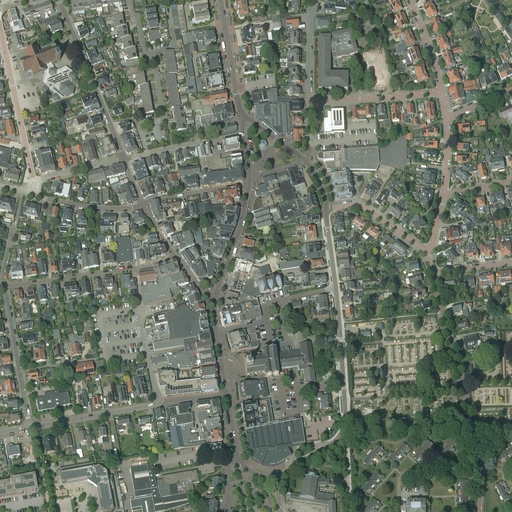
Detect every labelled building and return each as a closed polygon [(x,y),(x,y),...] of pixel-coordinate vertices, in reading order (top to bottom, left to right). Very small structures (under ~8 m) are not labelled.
[(76,1),(70,2),(72,13),(73,13),(73,15),(73,16),(73,19),(76,19),(76,21),(79,20),(79,18),(78,12),(76,1)] [(236,3),(236,6),(237,6),(237,9),(247,7),(246,1),(236,2),(236,3)] [(332,3),(323,1),(324,13),(332,13),(335,13),(335,9),(334,9),(334,8),(347,10),(353,9),(356,8),(355,5),(354,2),(346,4),(332,3)] [(288,2),(288,8),(291,9),(291,8),(294,8),(294,11),(298,11),(299,4),(288,2)] [(432,3),(423,7),(426,13),(434,9),(433,6),(437,4),(436,2),(432,3)] [(50,3),(44,5),(47,13),(50,12),(51,14),(54,13),(50,3)] [(193,5),(192,5),(193,13),(194,16),(193,16),(195,24),(208,22),(209,22),(209,21),(209,20),(209,19),(208,18),(206,6),(207,5),(207,4),(206,3),(205,3),(196,4),(196,3),(193,4),(193,5)] [(391,11),(388,12),(388,14),(392,13),(401,10),(399,4),(390,7),(391,11)] [(44,5),(39,6),(43,17),(45,16),(44,14),(47,13),(44,5)] [(39,6),(34,8),(36,16),(39,15),(40,18),(43,17),(39,6)] [(238,12),(237,12),(238,15),(239,15),(239,19),(244,18),(243,15),(248,14),(247,10),(255,9),(255,6),(251,7),(247,7),(237,9),(238,12)] [(146,10),(145,10),(145,11),(144,11),(144,13),(145,13),(146,16),(155,14),(154,8),(153,8),(153,7),(145,8),(146,10)] [(34,8),(28,10),(32,21),(34,20),(33,17),(36,16),(34,8)] [(436,13),(434,9),(426,13),(428,19),(437,15),(440,14),(440,11),(436,13)] [(15,10),(7,13),(11,24),(13,23),(14,27),(18,26),(20,31),(24,30),(22,21),(19,22),(18,21),(19,21),(15,10)] [(28,10),(23,12),(25,20),(29,19),(29,21),(32,21),(28,10)] [(288,15),(279,16),(279,21),(281,20),(282,31),(289,30),(289,27),(298,27),(298,19),(288,20),(288,15)] [(325,16),(314,16),(316,32),(327,30),(351,27),(349,15),(337,17),(337,15),(333,15),(333,16),(330,16),(330,15),(325,16)] [(393,15),(384,19),(386,23),(391,21),(392,22),(395,20),(397,24),(405,21),(403,15),(397,17),(397,16),(394,17),(393,15)] [(277,16),(271,17),(272,20),(273,29),(281,28),(280,21),(279,21),(279,19),(277,19),(277,16)] [(55,17),(45,21),(47,26),(49,26),(52,34),(54,33),(55,34),(57,33),(58,32),(62,31),(59,22),(57,23),(55,17)] [(438,20),(430,23),(432,29),(441,26),(439,22),(443,21),(442,19),(438,20)] [(157,26),(156,20),(147,22),(147,24),(146,25),(147,27),(148,27),(148,28),(149,28),(149,29),(157,28),(156,26),(157,26)] [(395,30),(391,32),(393,35),(394,35),(401,32),(400,30),(407,27),(405,21),(397,24),(398,27),(395,29),(395,30)] [(85,27),(77,31),(80,40),(89,36),(87,31),(92,29),(91,25),(85,27)] [(243,31),(240,32),(242,42),(243,42),(243,44),(247,43),(246,41),(251,40),(250,30),(254,30),(253,26),(247,27),(242,28),(243,31)] [(441,26),(432,29),(435,35),(443,32),(444,34),(447,33),(446,31),(447,30),(446,28),(442,30),(441,26)] [(15,36),(10,37),(12,43),(23,40),(22,37),(20,38),(19,35),(24,33),(23,30),(20,31),(14,33),(15,36)] [(204,30),(192,32),(193,36),(196,36),(196,39),(198,39),(198,42),(201,41),(202,46),(204,45),(215,44),(215,39),(214,39),(214,37),(213,33),(204,34),(204,30)] [(318,39),(318,90),(347,90),(347,74),(329,74),(329,54),(336,53),(337,59),(357,53),(351,30),(331,35),(332,41),(329,41),(329,39),(318,39)] [(287,31),(287,40),(300,40),(301,40),(301,35),(300,35),(300,34),(295,34),(295,31),(287,31)] [(401,32),(394,35),(395,39),(398,38),(398,39),(402,37),(403,41),(412,38),(409,32),(401,35),(400,33),(401,32)] [(445,37),(437,40),(439,46),(447,42),(446,39),(450,38),(450,37),(451,36),(449,32),(447,33),(444,34),(445,37)] [(88,42),(85,43),(88,50),(97,46),(95,42),(99,41),(97,37),(100,36),(99,34),(87,39),(88,42)] [(407,49),(406,47),(414,44),(412,38),(403,41),(405,45),(401,46),(399,47),(398,47),(397,47),(397,48),(396,49),(396,50),(396,51),(397,53),(403,51),(407,49)] [(23,40),(12,43),(14,49),(19,48),(20,51),(28,48),(27,45),(22,47),(21,43),(23,43),(23,40)] [(287,49),(289,49),(295,49),(295,46),(300,46),(300,45),(301,45),(301,41),(300,41),(300,40),(287,40),(287,43),(287,49)] [(447,42),(439,46),(441,52),(450,49),(451,51),(457,49),(456,45),(453,45),(449,46),(447,42)] [(184,55),(185,55),(191,54),(196,53),(195,45),(183,47),(184,55)] [(22,61),(19,62),(24,74),(26,79),(33,76),(33,77),(44,72),(43,81),(45,82),(46,84),(46,87),(42,89),(41,93),(45,95),(44,99),(47,102),(51,101),(54,103),(73,95),(74,87),(78,86),(78,82),(75,79),(76,75),(69,70),(66,72),(66,70),(64,68),(57,71),(53,68),(51,64),(56,62),(57,62),(59,62),(59,61),(60,61),(60,60),(59,58),(58,57),(58,58),(56,54),(55,51),(56,50),(55,50),(55,48),(54,47),(53,47),(51,48),(51,49),(40,54),(39,51),(38,52),(36,49),(24,54),(25,57),(21,58),(22,61)] [(250,48),(243,49),(244,52),(245,52),(246,58),(251,57),(254,57),(253,53),(251,53),(250,48)] [(94,51),(86,54),(89,62),(90,62),(91,65),(92,66),(96,64),(96,63),(97,63),(98,64),(102,62),(100,55),(99,56),(98,54),(96,49),(94,50),(94,51)] [(289,49),(289,55),(291,55),(291,58),(300,58),(300,52),(295,52),(295,49),(289,49)] [(416,49),(408,53),(404,54),(405,56),(409,55),(410,59),(419,55),(416,49)] [(451,54),(443,56),(445,62),(459,58),(459,56),(452,58),(451,54)] [(217,55),(199,58),(202,78),(208,77),(208,76),(221,73),(217,55)] [(410,59),(404,61),(406,65),(405,65),(407,69),(412,67),(411,65),(412,64),(412,65),(421,61),(419,55),(410,59)] [(117,57),(109,61),(110,62),(113,60),(117,67),(112,68),(113,71),(121,69),(120,66),(117,57)] [(380,57),(365,60),(367,68),(368,68),(369,71),(368,72),(371,86),(387,82),(383,68),(382,68),(381,65),(382,64),(380,57)] [(284,65),(284,67),(295,68),(295,65),(300,65),(300,58),(291,58),(291,62),(289,62),(287,62),(287,65),(284,65)] [(459,58),(445,62),(447,68),(455,66),(454,62),(460,60),(459,58)] [(258,62),(246,64),(247,69),(243,69),(244,74),(256,72),(255,67),(259,66),(258,62)] [(501,66),(502,66),(504,71),(507,78),(509,77),(511,76),(511,75),(511,74),(507,63),(501,66)] [(97,68),(93,70),(95,77),(106,72),(105,68),(104,68),(103,66),(102,64),(96,66),(97,68)] [(414,69),(410,71),(411,73),(415,72),(416,75),(416,76),(425,73),(422,66),(414,69)] [(501,69),(497,71),(501,81),(507,78),(504,71),(502,66),(500,67),(501,69)] [(284,67),(284,68),(287,68),(286,71),(289,71),(289,73),(291,73),(291,77),(299,77),(300,71),(295,70),(295,68),(284,67)] [(402,70),(391,73),(395,85),(399,84),(396,75),(403,73),(402,70)] [(458,71),(448,73),(449,79),(460,76),(459,73),(462,72),(462,70),(458,71)] [(498,82),(494,74),(493,72),(487,74),(489,78),(492,85),(494,84),(495,85),(498,83),(497,82),(498,82)] [(416,75),(413,76),(414,81),(417,80),(418,83),(427,80),(425,73),(416,76),(416,75)] [(221,76),(205,79),(207,91),(210,91),(211,91),(223,89),(221,76)] [(460,76),(449,79),(450,85),(461,82),(464,81),(464,78),(460,79),(460,76)] [(106,77),(98,80),(101,87),(109,84),(108,84),(112,83),(110,79),(107,80),(106,77)] [(289,77),(289,87),(295,87),(295,83),(299,83),(299,77),(291,77),(289,77)] [(486,78),(483,79),(487,87),(488,88),(490,86),(490,85),(492,85),(489,78),(487,79),(486,78)] [(196,94),(194,79),(188,81),(188,84),(189,88),(190,91),(191,95),(196,94)] [(457,88),(451,90),(452,96),(477,90),(481,89),(479,85),(478,81),(478,80),(475,81),(475,82),(472,82),(464,84),(465,88),(462,89),(462,87),(459,88),(459,87),(456,88),(457,88)] [(110,90),(105,92),(107,99),(116,95),(115,92),(117,91),(116,88),(117,87),(116,84),(114,85),(113,86),(114,88),(113,89),(113,88),(109,89),(110,90)] [(289,87),(289,97),(299,97),(299,96),(301,96),(301,91),(299,91),(299,90),(295,90),(295,87),(289,87)] [(277,90),(251,94),(253,106),(254,106),(256,106),(256,108),(274,107),(274,104),(277,104),(277,98),(277,90)] [(477,90),(452,96),(454,102),(465,100),(464,96),(471,95),(471,97),(478,95),(477,90)] [(210,98),(192,102),(194,111),(200,110),(201,110),(213,107),(213,105),(227,102),(225,92),(209,95),(210,98)] [(93,94),(81,99),(83,105),(85,104),(84,104),(95,100),(93,94)] [(292,98),(277,98),(277,104),(287,104),(287,105),(289,105),(289,108),(289,112),(301,112),(301,108),(301,104),(292,104),(292,101),(292,98)] [(95,100),(84,104),(85,104),(86,108),(91,106),(92,107),(97,105),(95,100)] [(64,102),(58,105),(61,113),(67,110),(64,102)] [(116,109),(113,111),(115,117),(122,114),(119,108),(122,107),(120,104),(115,106),(116,109)] [(256,108),(256,118),(258,120),(261,120),(267,125),(269,126),(271,128),(274,128),(275,133),(276,133),(277,133),(277,134),(277,135),(290,134),(290,133),(290,128),(289,122),(289,118),(287,105),(287,104),(277,104),(274,104),(274,107),(256,108)] [(91,106),(86,108),(88,113),(96,110),(96,111),(99,110),(97,105),(92,107),(91,106)] [(219,106),(216,107),(216,108),(217,110),(217,113),(222,112),(222,114),(223,113),(224,114),(227,114),(226,113),(228,113),(227,112),(232,112),(230,105),(230,106),(220,108),(219,106)] [(424,107),(421,107),(422,111),(424,110),(425,114),(434,112),(434,109),(434,108),(434,106),(433,106),(433,105),(424,107)] [(400,106),(391,107),(392,121),(399,121),(398,112),(401,112),(400,106)] [(407,115),(404,115),(405,122),(405,124),(409,124),(409,119),(411,119),(411,118),(413,118),(413,115),(414,114),(414,111),(413,111),(413,106),(410,106),(409,106),(408,106),(407,107),(406,107),(407,115)] [(502,119),(508,116),(511,123),(511,109),(511,106),(499,112),(502,119)] [(203,118),(195,119),(198,132),(214,128),(217,128),(215,118),(217,117),(218,120),(219,119),(220,122),(222,121),(222,122),(229,120),(229,119),(233,118),(232,116),(233,116),(233,115),(234,115),(233,112),(232,112),(227,112),(228,113),(226,113),(227,114),(224,114),(223,113),(222,114),(222,112),(217,113),(217,110),(216,108),(214,108),(213,107),(201,110),(203,118)] [(384,107),(378,108),(379,120),(383,120),(386,120),(386,117),(385,117),(384,107)] [(8,108),(0,110),(0,112),(1,117),(10,115),(8,108)] [(372,117),(372,112),(375,112),(375,110),(374,110),(374,109),(372,109),(372,110),(371,110),(371,108),(365,109),(365,110),(359,110),(359,117),(365,117),(372,117)] [(359,121),(359,117),(359,110),(358,109),(351,110),(351,121),(359,121)] [(323,119),(324,133),(343,132),(343,133),(345,133),(345,132),(345,131),(344,127),(345,127),(345,126),(344,126),(344,122),(345,122),(345,121),(344,121),(344,117),(344,116),(344,112),(344,111),(344,110),(342,110),(342,111),(333,111),(331,111),(331,112),(328,112),(327,112),(327,119),(323,119)] [(425,117),(422,118),(423,120),(426,120),(435,119),(435,118),(436,117),(436,115),(435,115),(434,112),(425,114),(425,117)] [(37,116),(28,118),(30,125),(38,123),(39,125),(44,124),(43,120),(38,121),(37,116)] [(56,120),(55,120),(55,122),(57,122),(58,122),(59,125),(60,125),(61,127),(59,127),(60,130),(61,129),(65,128),(64,123),(66,122),(65,120),(67,120),(66,116),(59,118),(60,119),(56,120)] [(85,117),(76,119),(78,125),(87,123),(85,117)] [(88,119),(87,120),(89,124),(88,124),(89,127),(92,126),(100,123),(98,117),(93,119),(92,117),(88,119)] [(1,127),(2,131),(13,129),(12,122),(4,123),(5,124),(1,124),(2,127),(1,127)] [(120,125),(118,126),(120,132),(122,131),(123,134),(134,129),(132,124),(128,126),(127,123),(121,125),(120,125)] [(469,123),(458,124),(458,132),(459,132),(460,135),(464,135),(463,132),(469,131),(469,127),(472,127),(472,123),(469,123)] [(217,128),(214,128),(215,137),(236,133),(234,124),(217,128)] [(40,136),(41,137),(45,136),(44,128),(39,129),(31,131),(32,137),(40,135),(40,136)] [(85,142),(92,140),(95,139),(94,137),(104,134),(103,128),(88,132),(89,136),(84,137),(85,142)] [(294,128),(290,128),(290,133),(293,133),(293,137),(290,137),(291,144),(294,144),(294,145),(301,144),(300,138),(302,137),(302,130),(301,128),(294,128)] [(2,131),(0,132),(1,134),(4,134),(5,138),(7,137),(8,137),(15,136),(13,129),(2,131)] [(129,134),(120,137),(123,143),(122,143),(127,154),(128,154),(132,153),(133,153),(135,152),(135,151),(136,151),(132,140),(134,139),(132,136),(130,137),(129,134)] [(45,136),(41,137),(42,142),(45,141),(47,151),(40,152),(41,153),(40,153),(39,153),(35,154),(40,176),(56,172),(54,165),(52,166),(49,156),(50,155),(49,149),(50,149),(46,135),(45,136)] [(410,159),(407,159),(406,157),(407,157),(407,148),(406,148),(406,140),(406,136),(394,142),(384,148),(341,152),(341,154),(340,154),(321,155),(319,156),(318,158),(319,160),(321,161),(323,161),(325,162),(325,164),(326,164),(326,168),(327,168),(327,171),(331,171),(337,170),(337,171),(342,170),(342,172),(348,172),(376,172),(379,166),(403,171),(407,165),(410,165),(410,159)] [(102,148),(99,150),(102,158),(108,155),(108,156),(116,153),(113,145),(111,146),(110,144),(108,139),(99,142),(102,148)] [(193,149),(195,154),(196,159),(199,159),(213,157),(213,156),(238,151),(238,150),(239,150),(237,139),(222,142),(224,150),(221,150),(220,148),(218,148),(217,148),(217,149),(211,150),(210,145),(200,148),(193,149)] [(458,143),(458,150),(465,150),(466,150),(468,150),(468,144),(478,143),(478,139),(466,140),(466,143),(461,143),(458,143)] [(92,140),(85,142),(81,143),(83,153),(87,152),(90,162),(96,161),(91,143),(93,143),(92,140)] [(60,157),(56,158),(57,162),(58,161),(59,165),(58,165),(58,168),(60,167),(61,170),(66,169),(65,165),(66,164),(65,160),(66,159),(62,146),(57,148),(60,156),(60,157)] [(0,168),(6,170),(10,155),(10,152),(0,149),(0,168)] [(10,152),(10,155),(19,158),(18,151),(11,149),(10,152)] [(193,149),(183,151),(185,159),(185,160),(190,159),(190,161),(192,161),(191,158),(190,159),(189,155),(192,154),(192,155),(195,154),(193,149)] [(487,150),(484,151),(486,163),(489,163),(491,172),(498,171),(496,160),(492,161),(491,157),(490,158),(490,157),(488,157),(488,156),(489,156),(487,150)] [(181,151),(175,153),(177,164),(183,163),(183,159),(185,159),(183,151),(181,152),(181,151)] [(220,156),(198,160),(200,174),(232,169),(242,168),(240,154),(230,156),(231,159),(220,160),(220,156)] [(168,155),(161,157),(164,168),(171,166),(168,155)] [(499,159),(496,160),(498,171),(498,170),(499,172),(504,170),(501,155),(499,156),(499,159)] [(71,156),(68,157),(69,158),(71,167),(77,166),(75,158),(72,159),(72,158),(71,156)] [(156,158),(151,159),(153,168),(161,166),(159,160),(157,161),(156,158)] [(146,163),(144,164),(146,172),(148,171),(148,169),(153,168),(151,159),(146,161),(146,163)] [(143,162),(131,167),(138,184),(139,183),(149,179),(146,172),(144,164),(143,162)] [(4,176),(4,178),(4,179),(10,181),(14,165),(12,164),(11,170),(10,170),(9,173),(6,172),(5,176),(4,176)] [(14,165),(10,181),(17,182),(18,178),(19,179),(19,176),(19,175),(19,173),(16,172),(16,170),(17,165),(14,165)] [(122,165),(113,168),(115,177),(125,174),(122,165)] [(478,165),(475,166),(476,172),(479,172),(481,180),(487,178),(484,167),(479,168),(478,165)] [(461,169),(455,176),(460,180),(472,166),(465,166),(463,166),(463,168),(462,170),(461,169)] [(472,166),(460,180),(464,184),(470,177),(467,175),(469,173),(470,173),(476,172),(475,166),(472,166)] [(180,178),(184,177),(184,180),(185,191),(190,190),(194,189),(194,190),(198,189),(197,178),(195,178),(194,176),(200,175),(199,167),(179,170),(180,178)] [(296,167),(287,170),(288,173),(293,188),(304,184),(300,170),(297,171),(296,169),(296,167)] [(113,168),(102,171),(104,179),(115,177),(113,168)] [(232,169),(200,174),(203,188),(208,188),(208,187),(215,187),(221,186),(221,185),(225,185),(231,185),(231,184),(234,184),(242,183),(243,181),(242,168),(232,169)] [(332,175),(331,175),(333,188),(335,200),(335,201),(340,200),(347,199),(352,198),(352,194),(351,194),(351,193),(354,193),(354,190),(353,190),(351,190),(350,185),(350,180),(349,180),(352,180),(352,177),(349,177),(349,173),(348,173),(348,172),(342,172),(342,170),(337,171),(337,170),(331,171),(332,175)] [(104,179),(102,171),(87,175),(87,178),(88,185),(100,182),(103,181),(105,181),(104,179)] [(288,173),(275,177),(279,190),(280,190),(285,204),(296,200),(293,188),(288,173)] [(169,176),(164,177),(164,178),(165,183),(167,183),(169,194),(180,192),(178,183),(176,175),(169,176)] [(257,192),(255,193),(256,197),(279,190),(275,177),(275,176),(262,179),(264,185),(257,187),(256,189),(257,192)] [(117,178),(109,182),(112,190),(120,187),(117,178)] [(371,186),(365,195),(365,196),(367,197),(368,197),(370,199),(373,194),(375,195),(383,184),(376,179),(375,180),(373,178),(369,183),(371,185),(371,186)] [(429,189),(429,186),(433,187),(433,186),(434,186),(434,184),(434,183),(434,180),(419,178),(417,178),(417,180),(419,181),(422,182),(422,181),(425,182),(424,187),(421,187),(421,188),(429,189)] [(141,187),(139,188),(144,200),(153,196),(149,184),(150,184),(149,179),(139,183),(141,187)] [(53,185),(52,188),(55,189),(54,192),(55,192),(54,194),(55,195),(58,195),(58,197),(60,197),(61,196),(63,186),(60,186),(61,183),(59,182),(58,183),(58,185),(56,184),(53,185)] [(63,186),(61,196),(67,198),(68,196),(68,195),(69,189),(70,185),(67,184),(66,187),(63,186)] [(131,185),(116,191),(117,193),(120,202),(125,199),(127,204),(137,200),(131,185)] [(81,190),(79,200),(80,201),(82,201),(83,200),(84,198),(86,198),(87,189),(85,188),(84,191),(81,190)] [(429,193),(429,189),(421,188),(421,190),(423,190),(422,198),(431,200),(431,197),(432,196),(433,195),(432,194),(432,193),(429,193)] [(224,192),(214,193),(214,196),(217,196),(218,201),(223,201),(223,200),(224,200),(224,199),(225,199),(226,206),(231,205),(230,199),(232,199),(233,201),(239,201),(239,199),(239,197),(238,190),(232,191),(224,192)] [(255,211),(252,212),(252,214),(274,207),(274,208),(285,204),(280,190),(273,192),(256,197),(256,198),(257,198),(258,198),(259,198),(259,199),(259,200),(259,201),(255,202),(256,206),(253,207),(255,211)] [(89,191),(89,203),(98,204),(98,191),(89,191)] [(110,191),(104,192),(104,204),(108,203),(108,202),(112,202),(111,193),(110,191)] [(382,191),(374,202),(379,205),(383,200),(385,202),(389,195),(382,191)] [(392,191),(389,196),(397,201),(400,196),(392,191)] [(501,194),(495,196),(500,211),(500,212),(504,211),(503,208),(502,208),(500,203),(504,202),(501,194)] [(495,196),(489,198),(492,206),(495,205),(497,211),(500,211),(495,196)] [(298,211),(293,213),(295,219),(303,216),(302,213),(317,209),(313,197),(310,198),(309,197),(308,197),(297,200),(295,201),(298,211)] [(422,198),(421,205),(430,206),(431,205),(431,204),(430,203),(431,200),(422,198)] [(478,209),(476,209),(477,213),(483,212),(483,213),(485,212),(486,215),(489,214),(488,210),(488,206),(486,207),(484,199),(477,201),(478,209)] [(9,201),(6,201),(4,211),(8,212),(7,215),(14,217),(16,210),(12,209),(13,202),(12,202),(12,201),(9,200),(9,201)] [(400,206),(393,216),(399,219),(402,214),(403,215),(405,212),(402,209),(407,202),(404,200),(401,204),(400,206)] [(171,203),(166,204),(167,207),(171,206),(172,210),(180,208),(179,201),(171,202),(171,203)] [(159,202),(150,204),(153,217),(154,217),(157,222),(162,221),(162,220),(165,219),(164,214),(164,213),(161,214),(159,202)] [(185,215),(181,216),(182,220),(190,219),(204,217),(203,203),(200,203),(198,205),(197,202),(183,204),(184,210),(185,215)] [(209,202),(203,203),(204,217),(214,215),(237,218),(239,209),(232,208),(232,205),(231,205),(226,206),(210,207),(209,202)] [(459,202),(454,207),(465,218),(468,215),(465,213),(465,214),(463,212),(468,207),(464,203),(462,205),(459,202)] [(255,220),(254,221),(255,226),(256,232),(278,225),(295,219),(293,213),(290,203),(260,213),(254,215),(255,220)] [(393,205),(388,212),(393,216),(400,206),(401,204),(400,203),(396,208),(393,205)] [(30,217),(32,206),(30,206),(30,205),(27,204),(26,205),(25,205),(24,212),(20,211),(19,218),(25,219),(26,216),(30,217)] [(35,206),(35,207),(32,206),(30,217),(34,218),(34,221),(40,222),(42,216),(38,215),(39,208),(38,208),(38,207),(35,206)] [(454,207),(450,212),(453,215),(451,217),(454,220),(456,218),(459,216),(463,220),(465,218),(454,207)] [(49,213),(48,220),(52,221),(52,218),(56,219),(57,219),(57,216),(57,215),(58,211),(57,211),(57,210),(50,208),(49,209),(48,212),(49,212),(49,213)] [(59,228),(59,232),(66,233),(66,228),(66,222),(71,223),(72,218),(75,218),(75,215),(72,215),(72,213),(63,212),(62,228),(59,228)] [(134,220),(130,221),(132,226),(139,224),(139,225),(144,224),(143,222),(144,222),(140,212),(132,215),(134,220)] [(75,225),(75,229),(75,239),(80,240),(80,236),(80,235),(77,235),(78,229),(84,230),(85,226),(86,226),(86,220),(83,220),(83,213),(78,213),(77,225),(75,225)] [(412,213),(405,224),(407,226),(410,222),(412,224),(416,232),(417,232),(418,232),(419,231),(421,229),(417,221),(414,216),(412,213)] [(214,215),(212,227),(231,229),(231,227),(233,228),(237,218),(214,215)] [(416,215),(414,216),(417,221),(421,229),(424,228),(425,228),(426,227),(427,226),(422,218),(420,220),(418,216),(417,216),(416,215)] [(118,226),(118,233),(129,232),(128,226),(129,225),(129,221),(128,222),(127,216),(120,216),(122,226),(118,226)] [(358,217),(353,224),(356,226),(355,227),(357,229),(363,220),(361,219),(361,218),(360,217),(359,217),(358,217)] [(169,226),(164,227),(167,236),(181,231),(178,220),(168,224),(169,226)] [(363,220),(357,229),(362,232),(368,223),(367,223),(366,222),(365,221),(365,222),(363,220)] [(335,229),(335,231),(335,232),(336,232),(336,233),(344,232),(344,229),(349,229),(349,225),(335,227),(335,229)] [(212,227),(206,226),(207,239),(218,240),(218,241),(226,245),(232,230),(231,229),(212,227)] [(367,230),(365,234),(369,237),(367,240),(368,242),(377,230),(375,228),(374,227),(373,226),(372,227),(372,226),(368,231),(367,230)] [(179,246),(179,247),(178,248),(177,249),(178,252),(180,252),(194,244),(192,239),(202,236),(199,228),(182,233),(183,239),(181,239),(179,234),(170,237),(171,242),(173,241),(175,246),(179,245),(179,246)] [(305,234),(301,235),(301,236),(315,234),(314,228),(306,229),(304,229),(304,230),(305,234)] [(377,230),(368,242),(371,243),(374,238),(377,240),(382,233),(381,233),(381,232),(380,231),(379,231),(377,230)] [(18,239),(29,241),(31,232),(27,232),(27,234),(20,233),(19,233),(19,234),(18,235),(19,236),(18,239)] [(111,236),(95,238),(96,244),(104,243),(104,241),(111,240),(111,236)] [(386,236),(381,243),(384,246),(382,249),(387,253),(393,243),(390,241),(390,242),(389,241),(390,239),(386,236)] [(201,237),(195,239),(197,245),(197,251),(203,250),(204,253),(207,252),(207,250),(209,250),(208,246),(208,242),(203,243),(201,237)] [(345,241),(337,242),(338,249),(346,248),(345,244),(354,243),(353,237),(351,238),(346,238),(346,241),(345,241)] [(120,240),(120,239),(116,240),(114,240),(117,264),(132,262),(129,238),(120,240)] [(245,238),(243,245),(250,247),(252,248),(253,244),(254,244),(255,240),(251,239),(251,240),(245,238)] [(134,239),(132,240),(133,249),(132,250),(133,253),(135,253),(136,261),(143,260),(142,252),(139,253),(138,251),(137,251),(137,247),(140,246),(140,242),(134,242),(134,239)] [(81,253),(80,243),(79,240),(73,241),(74,250),(75,256),(81,255),(83,269),(90,268),(88,257),(87,252),(81,253)] [(495,240),(495,242),(496,251),(500,251),(500,252),(501,252),(502,256),(503,256),(504,256),(506,256),(504,244),(500,244),(500,240),(495,240)] [(212,243),(211,246),(215,247),(221,249),(225,251),(226,248),(225,246),(214,241),(213,243),(212,243)] [(495,242),(487,242),(488,248),(489,258),(492,258),(492,257),(494,257),(493,251),(496,251),(495,242)] [(316,243),(304,245),(304,247),(305,247),(306,253),(305,254),(306,259),(318,258),(317,252),(319,252),(319,250),(320,250),(319,245),(316,245),(316,243)] [(393,249),(393,250),(397,253),(402,247),(397,243),(393,248),(393,249)] [(466,247),(465,251),(468,251),(469,253),(467,253),(468,260),(472,260),(473,260),(472,248),(472,245),(468,246),(466,247)] [(483,245),(479,245),(480,253),(484,252),(485,258),(486,258),(487,258),(489,258),(488,248),(484,249),(483,245)] [(159,246),(147,248),(149,260),(149,261),(150,260),(156,258),(160,257),(166,255),(165,255),(166,254),(165,251),(164,246),(159,248),(159,246)] [(211,246),(207,254),(220,259),(221,259),(225,251),(221,249),(215,247),(211,246)] [(397,253),(396,254),(399,256),(400,255),(402,257),(402,256),(405,258),(407,254),(405,253),(407,251),(402,247),(397,253)] [(101,252),(101,254),(104,253),(105,255),(107,266),(113,265),(113,264),(115,264),(114,260),(112,260),(111,254),(110,249),(108,249),(108,248),(106,248),(106,249),(101,250),(101,252)] [(187,251),(196,264),(190,268),(194,274),(195,273),(195,276),(197,275),(198,279),(207,276),(206,270),(204,271),(203,265),(192,249),(190,249),(187,251)] [(242,250),(241,252),(241,253),(241,255),(257,259),(258,254),(250,252),(242,250)] [(345,254),(338,255),(339,261),(348,259),(348,256),(354,256),(353,250),(344,251),(345,254)] [(451,250),(446,255),(448,258),(449,259),(458,252),(456,250),(453,252),(451,250)] [(187,251),(181,255),(186,263),(187,263),(190,268),(196,264),(187,251)] [(458,252),(449,259),(449,260),(450,260),(452,263),(458,258),(456,256),(459,253),(458,252)] [(207,255),(199,256),(206,265),(206,270),(207,276),(207,279),(213,278),(213,276),(213,272),(216,272),(215,266),(218,265),(220,262),(219,261),(219,260),(212,257),(210,257),(210,256),(207,256),(207,255)] [(239,257),(239,260),(240,260),(252,263),(254,263),(256,263),(257,259),(241,255),(239,257)] [(97,256),(88,257),(90,268),(98,267),(97,256)] [(44,259),(41,259),(36,260),(37,268),(39,268),(40,275),(46,274),(44,259)] [(348,259),(339,261),(340,267),(346,266),(347,269),(354,268),(353,262),(349,262),(348,259)] [(314,261),(311,261),(312,268),(315,268),(323,267),(322,260),(314,261)] [(52,262),(49,262),(50,265),(49,265),(51,274),(58,273),(56,264),(53,265),(52,262)] [(175,262),(153,269),(154,273),(155,277),(162,275),(164,279),(181,273),(180,270),(178,270),(175,262)] [(408,264),(405,264),(406,268),(407,273),(411,272),(414,271),(415,271),(416,271),(419,270),(417,263),(409,265),(409,263),(408,264)] [(237,264),(234,275),(253,280),(267,275),(270,274),(267,267),(259,270),(247,266),(247,265),(241,264),(241,265),(237,264)] [(348,272),(341,273),(342,280),(345,280),(346,280),(350,279),(349,277),(353,276),(353,272),(355,271),(355,268),(347,269),(348,272)] [(154,273),(138,275),(143,306),(171,299),(169,291),(167,292),(165,285),(164,279),(162,275),(155,277),(154,273)] [(181,273),(164,279),(165,285),(172,283),(172,285),(176,283),(177,287),(179,286),(178,282),(181,281),(185,279),(183,273),(181,273)] [(234,275),(229,292),(253,299),(257,298),(260,297),(260,294),(263,293),(264,294),(267,293),(270,293),(269,292),(272,292),(275,292),(278,291),(278,290),(281,289),(279,278),(278,278),(278,276),(267,278),(267,275),(253,280),(234,275)] [(408,279),(406,280),(407,285),(410,284),(410,285),(418,283),(422,282),(420,275),(416,276),(408,278),(408,279)] [(487,275),(478,276),(480,288),(482,288),(488,287),(488,285),(487,275)] [(130,277),(121,278),(122,285),(122,288),(125,288),(125,289),(127,289),(127,292),(130,291),(129,281),(130,281),(130,277)] [(448,278),(441,279),(442,289),(455,287),(454,279),(449,280),(448,278)] [(467,278),(463,278),(464,287),(474,285),(473,278),(467,279),(467,278)] [(111,279),(104,280),(106,289),(113,288),(113,291),(116,290),(115,281),(112,282),(111,279)] [(285,279),(282,280),(283,288),(286,288),(289,287),(290,287),(290,283),(286,283),(285,279)] [(129,281),(130,291),(131,300),(136,300),(136,297),(137,297),(135,280),(130,281),(129,281)] [(306,282),(306,284),(302,284),(303,288),(307,288),(316,287),(316,286),(326,284),(325,280),(306,282)] [(88,283),(81,284),(83,295),(89,294),(91,308),(97,307),(97,305),(94,306),(92,293),(89,293),(88,283)] [(75,285),(69,286),(71,294),(75,293),(76,297),(80,297),(78,289),(76,289),(75,285)] [(185,291),(180,292),(183,299),(198,294),(195,290),(194,291),(193,290),(193,288),(192,286),(184,289),(185,291)] [(53,288),(50,288),(51,300),(59,299),(57,287),(53,287),(53,288)] [(45,289),(38,290),(38,293),(36,293),(37,302),(46,300),(45,289)] [(417,290),(412,292),(413,295),(417,294),(418,298),(419,298),(419,299),(423,298),(423,296),(426,295),(424,289),(418,291),(417,290)] [(21,292),(14,293),(15,302),(15,301),(16,304),(18,304),(18,302),(21,302),(21,300),(22,300),(21,292)] [(227,300),(225,309),(258,301),(257,298),(253,299),(229,292),(228,298),(227,300)] [(183,299),(172,303),(175,311),(183,309),(186,307),(191,306),(201,302),(198,294),(183,299)] [(421,300),(413,302),(414,306),(419,305),(420,311),(430,308),(428,302),(421,304),(421,300)] [(259,305),(258,301),(225,309),(224,312),(220,313),(222,318),(222,319),(235,315),(253,310),(259,309),(259,305)] [(201,302),(191,306),(192,311),(193,310),(194,312),(204,310),(201,302)] [(460,305),(452,307),(454,314),(461,312),(463,316),(469,316),(467,308),(472,307),(471,303),(466,304),(465,302),(459,303),(460,305)] [(175,311),(152,317),(155,326),(167,323),(169,335),(168,342),(169,342),(182,341),(182,340),(192,339),(209,335),(206,321),(201,322),(199,315),(205,314),(204,310),(194,312),(191,313),(186,307),(183,309),(175,311)] [(235,315),(222,319),(224,328),(261,317),(259,309),(253,310),(235,315)] [(356,309),(345,310),(346,318),(353,317),(353,315),(357,315),(356,309)] [(327,314),(317,315),(318,322),(321,322),(321,321),(328,320),(327,314)] [(463,323),(459,324),(461,330),(468,328),(467,325),(473,323),(472,319),(466,321),(466,320),(462,321),(463,323)] [(33,328),(32,326),(32,323),(28,323),(27,323),(19,324),(20,331),(29,330),(32,330),(33,328)] [(245,330),(227,336),(229,344),(249,339),(248,336),(246,336),(245,330)] [(28,337),(22,338),(23,345),(34,343),(33,342),(36,343),(37,333),(27,334),(28,337)] [(73,337),(76,356),(81,355),(79,345),(85,344),(89,344),(88,334),(83,335),(84,336),(77,337),(77,336),(73,337)] [(192,339),(182,340),(182,341),(169,342),(168,342),(162,342),(153,344),(154,351),(183,347),(188,346),(195,345),(199,344),(199,345),(210,343),(210,338),(209,335),(192,339)] [(476,335),(463,338),(466,349),(477,346),(476,342),(478,342),(476,335)] [(73,337),(65,338),(66,344),(71,343),(71,344),(69,344),(71,357),(76,356),(73,337)] [(249,339),(229,344),(231,351),(237,349),(238,351),(250,349),(259,347),(258,342),(249,344),(248,342),(250,342),(249,339)] [(177,355),(167,357),(168,362),(168,365),(175,364),(176,370),(191,369),(198,368),(214,365),(212,352),(210,352),(210,350),(210,348),(211,348),(210,343),(199,345),(199,344),(195,345),(188,346),(189,351),(184,351),(184,353),(177,354),(177,355)] [(295,351),(276,354),(278,369),(298,366),(298,371),(303,370),(304,384),(315,382),(313,369),(312,369),(311,365),(313,365),(310,343),(299,345),(300,350),(295,351)] [(38,346),(30,347),(30,349),(31,350),(31,351),(31,352),(32,353),(34,356),(35,363),(40,362),(38,349),(38,346)] [(59,348),(53,349),(54,360),(61,359),(60,353),(63,352),(62,346),(59,346),(59,348)] [(277,369),(278,369),(276,354),(276,353),(275,353),(274,349),(275,348),(274,349),(269,350),(268,348),(267,348),(267,350),(262,350),(261,350),(261,351),(262,355),(258,356),(258,355),(258,356),(255,356),(255,355),(250,356),(250,357),(247,357),(247,356),(246,356),(246,357),(245,358),(244,358),(245,366),(247,375),(249,375),(249,376),(253,375),(253,374),(256,373),(256,375),(261,374),(261,373),(264,372),(265,377),(265,378),(266,377),(271,376),(271,378),(272,378),(272,377),(272,376),(278,375),(278,376),(279,375),(278,375),(277,371),(278,371),(278,370),(277,370),(277,369)] [(0,364),(0,365),(10,363),(9,356),(1,358),(0,358),(0,364)] [(92,363),(75,366),(76,376),(93,373),(92,363)] [(0,372),(3,372),(3,377),(11,376),(11,375),(11,374),(12,374),(12,373),(11,372),(10,371),(10,368),(2,370),(2,369),(2,367),(0,367),(0,372)] [(215,368),(190,371),(191,381),(206,379),(216,378),(215,368)] [(37,372),(29,373),(30,380),(38,379),(40,378),(40,374),(39,372),(37,372)] [(173,372),(157,373),(160,388),(164,387),(166,397),(203,392),(203,394),(218,392),(217,382),(216,382),(216,379),(216,378),(206,379),(191,381),(176,383),(176,381),(175,372),(173,373),(173,372)] [(137,377),(133,378),(138,398),(142,397),(138,379),(137,377)] [(145,378),(138,379),(142,397),(146,396),(144,387),(147,387),(145,378)] [(6,380),(0,380),(0,390),(3,390),(5,389),(14,388),(13,385),(14,385),(14,383),(13,383),(13,382),(6,383),(6,380)] [(260,382),(237,385),(239,397),(240,400),(243,399),(243,400),(262,397),(262,398),(268,397),(265,380),(260,381),(260,382)] [(111,394),(107,395),(107,397),(108,402),(107,402),(108,406),(116,404),(115,400),(117,400),(116,389),(115,385),(110,385),(111,394)] [(119,386),(116,386),(116,389),(117,394),(119,393),(121,403),(128,402),(125,387),(119,388),(119,386)] [(96,398),(93,399),(94,407),(101,406),(99,398),(99,395),(101,395),(100,387),(97,387),(98,391),(97,391),(95,393),(96,398)] [(81,392),(77,392),(77,396),(82,395),(82,396),(77,397),(79,409),(80,409),(87,408),(86,402),(87,402),(85,390),(84,391),(81,391),(81,392)] [(45,397),(36,399),(38,411),(54,409),(54,407),(70,405),(68,393),(59,394),(58,391),(44,394),(45,397)] [(323,394),(317,394),(317,398),(320,398),(321,410),(331,409),(330,397),(323,397),(323,394)] [(0,407),(1,407),(1,406),(5,406),(6,405),(7,408),(17,407),(17,406),(18,406),(17,403),(16,403),(16,400),(7,401),(2,402),(2,400),(0,400),(0,407)] [(241,405),(246,430),(248,430),(257,428),(271,426),(271,424),(273,423),(269,400),(268,400),(256,402),(255,402),(255,403),(245,404),(241,405)] [(218,401),(195,404),(199,422),(211,420),(218,419),(217,417),(221,417),(218,401)] [(189,410),(188,405),(177,408),(175,408),(168,409),(169,414),(166,414),(173,450),(183,448),(183,445),(180,426),(187,425),(192,423),(191,415),(190,410),(189,410)] [(162,410),(154,411),(155,420),(156,424),(160,423),(160,424),(161,423),(162,425),(164,424),(164,421),(164,419),(162,410)] [(8,413),(0,414),(0,418),(5,417),(6,424),(11,423),(20,422),(19,414),(8,416),(8,413)] [(117,424),(116,424),(116,425),(117,425),(118,426),(116,426),(117,432),(123,431),(122,425),(126,424),(128,430),(130,430),(133,430),(132,423),(128,424),(127,418),(117,420),(117,424)] [(139,425),(134,426),(136,436),(141,435),(140,432),(140,430),(140,427),(145,426),(144,424),(150,423),(149,418),(138,420),(139,425)] [(211,420),(199,422),(201,435),(202,435),(220,432),(221,432),(218,419),(211,420)] [(246,430),(245,430),(246,437),(249,456),(250,458),(252,457),(254,459),(254,460),(260,465),(261,464),(263,465),(266,465),(269,465),(272,465),(274,465),(276,464),(276,465),(278,464),(280,463),(283,461),(287,459),(289,457),(291,456),(289,448),(291,448),(290,446),(298,444),(304,443),(304,444),(301,423),(301,420),(273,425),(271,426),(257,428),(248,430),(246,430)] [(192,423),(187,425),(180,426),(183,445),(188,444),(188,442),(191,442),(190,435),(190,429),(193,428),(192,423)] [(100,438),(102,438),(103,444),(107,444),(106,437),(105,429),(98,430),(100,438)] [(85,432),(78,433),(80,442),(87,441),(87,442),(88,448),(91,448),(92,448),(90,436),(89,436),(88,436),(86,436),(86,437),(85,432)] [(220,432),(202,435),(203,440),(210,438),(211,443),(221,442),(222,441),(222,439),(221,438),(220,432)] [(69,435),(62,436),(64,448),(71,447),(69,435)] [(52,438),(43,440),(44,449),(45,448),(46,453),(55,452),(56,458),(60,457),(58,448),(54,448),(52,438)] [(453,439),(448,444),(452,448),(455,444),(458,447),(460,445),(453,439)] [(28,441),(19,443),(23,468),(32,466),(28,441)] [(428,441),(423,447),(427,450),(430,447),(433,450),(435,448),(428,441)] [(403,444),(398,449),(402,453),(405,449),(408,452),(410,450),(403,444)] [(448,444),(443,450),(447,453),(450,450),(453,453),(455,451),(452,448),(448,444)] [(6,446),(5,447),(5,449),(7,460),(8,460),(7,457),(14,456),(14,457),(19,455),(19,452),(20,451),(19,448),(13,449),(12,446),(11,445),(6,446)] [(220,445),(210,447),(211,457),(212,457),(213,458),(215,457),(215,456),(218,456),(218,457),(220,456),(221,455),(220,445)] [(378,446),(373,452),(377,455),(380,452),(383,455),(385,453),(378,446)] [(423,447),(418,452),(422,456),(425,452),(428,455),(430,453),(427,450),(423,447)] [(398,449),(393,455),(397,458),(400,455),(403,457),(405,455),(402,453),(398,449)] [(443,450),(438,455),(442,459),(445,455),(448,458),(450,456),(447,453),(443,450)] [(373,452),(368,457),(372,461),(375,457),(378,460),(380,458),(377,455),(373,452)] [(418,452),(413,458),(417,461),(420,458),(423,460),(425,458),(422,456),(418,452)] [(504,453),(495,457),(498,462),(504,458),(506,462),(508,461),(507,457),(504,453)] [(393,455),(388,460),(392,464),(395,460),(398,463),(400,461),(397,458),(393,455)] [(368,457),(363,463),(367,466),(370,463),(373,466),(375,463),(372,461),(368,457)] [(59,471),(56,471),(57,477),(60,476),(62,485),(87,481),(91,484),(90,485),(91,486),(92,486),(93,485),(97,488),(101,511),(104,511),(107,511),(106,511),(112,511),(118,510),(112,476),(107,477),(106,470),(106,469),(105,468),(104,468),(104,467),(103,467),(102,466),(101,466),(100,466),(94,467),(93,463),(59,469),(59,471)] [(188,504),(186,494),(169,497),(158,499),(154,474),(152,474),(151,465),(130,469),(135,500),(130,501),(131,511),(162,511),(164,511),(188,504)] [(161,477),(162,481),(157,482),(158,488),(163,487),(167,487),(169,497),(186,494),(194,493),(192,484),(198,483),(196,471),(161,477)] [(286,494),(286,499),(290,499),(290,500),(291,500),(303,502),(308,503),(313,504),(328,506),(328,508),(328,511),(334,511),(334,502),(333,502),(333,499),(327,500),(317,498),(319,487),(329,486),(328,480),(317,480),(318,479),(316,479),(316,478),(316,477),(316,476),(315,476),(315,475),(314,474),(313,474),(313,473),(312,473),(311,473),(310,473),(309,473),(309,474),(308,474),(307,475),(306,476),(306,477),(306,478),(303,477),(300,496),(291,494),(290,495),(286,494)] [(377,473),(372,479),(376,482),(379,479),(382,481),(384,479),(377,473)] [(22,493),(25,493),(25,492),(32,491),(32,492),(32,491),(36,490),(35,487),(36,487),(35,487),(34,480),(35,480),(34,480),(33,477),(32,477),(31,475),(29,475),(22,476),(15,478),(15,477),(15,478),(12,478),(13,480),(0,482),(0,498),(22,495),(22,493)] [(212,483),(209,483),(209,485),(210,485),(210,489),(213,489),(221,489),(221,479),(212,479),(212,483)] [(372,479),(367,484),(371,488),(374,484),(377,487),(379,485),(376,482),(372,479)] [(504,482),(496,487),(499,493),(504,491),(502,487),(505,485),(504,482)] [(367,484),(362,490),(365,493),(369,490),(372,492),(374,490),(371,488),(367,484)] [(507,489),(504,491),(499,493),(504,502),(509,500),(505,493),(509,491),(507,489)] [(375,500),(370,506),(374,509),(377,506),(380,508),(382,506),(375,500)] [(207,502),(201,503),(202,505),(206,505),(206,508),(205,511),(216,511),(217,509),(216,509),(217,503),(207,502)] [(407,508),(405,508),(405,511),(425,511),(425,502),(407,502),(407,508)] [(457,503),(457,506),(461,506),(460,511),(465,511),(466,503),(461,503),(457,503)]
